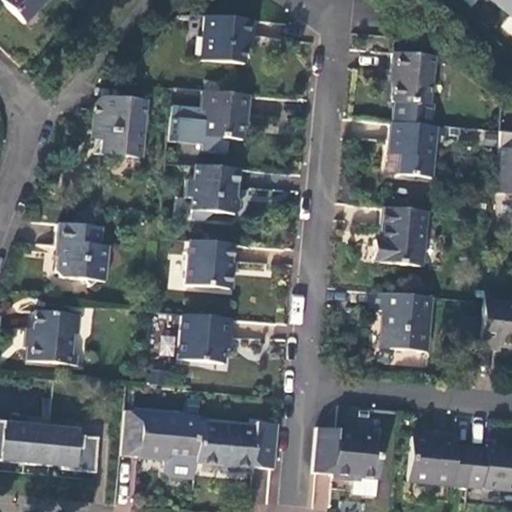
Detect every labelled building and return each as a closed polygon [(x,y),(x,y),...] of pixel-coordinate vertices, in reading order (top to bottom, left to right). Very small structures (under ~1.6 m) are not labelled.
[(0,0),(0,1),(23,23),(44,0),(0,0)] [(511,0),(487,0),(511,19),(511,0)] [(250,48),(252,21),(202,16),(198,62),(242,66),(244,48),(250,48)] [(432,58),(391,54),(389,74),(393,75),(390,103),(392,103),(390,124),(430,127),(432,105),(427,104),(432,58)] [(241,141),(245,96),(200,91),(198,111),(203,112),(202,137),(241,141)] [(139,159),(144,101),(98,96),(96,107),(93,112),(91,140),(100,141),(94,154),(139,159)] [(396,157),(394,176),(431,180),(436,128),(430,127),(390,124),(388,124),(386,141),(392,142),(390,156),(396,157)] [(511,149),(495,149),(491,193),(508,195),(511,199),(511,215),(511,216),(511,215),(511,149)] [(394,176),(396,157),(390,156),(386,156),(384,176),(394,176)] [(233,195),(236,169),(193,166),(192,181),(185,181),(184,198),(189,199),(188,217),(202,220),(211,213),(231,215),(236,211),(238,200),(233,195)] [(425,212),(381,208),(377,243),(372,243),(371,264),(419,269),(425,212)] [(98,228),(54,224),(53,246),(54,247),(51,273),(54,278),(78,281),(95,286),(104,270),(104,255),(106,248),(97,247),(98,228)] [(226,290),(231,245),(187,241),(184,286),(226,290)] [(500,273),(501,259),(486,256),(484,271),(500,273)] [(429,298),(372,293),(371,310),(380,311),(379,331),(388,332),(387,350),(425,353),(429,298)] [(511,302),(481,299),(477,347),(495,350),(496,345),(511,346),(511,302)] [(77,314),(33,310),(31,330),(26,329),(23,362),(74,367),(75,355),(69,355),(71,336),(76,333),(77,314)] [(229,340),(230,321),(179,316),(176,360),(221,365),(224,339),(229,340)] [(388,332),(379,331),(377,349),(387,350),(388,332)] [(194,462),(197,422),(198,418),(123,411),(119,455),(164,460),(194,462)] [(77,429),(0,421),(0,458),(57,464),(59,469),(93,471),(96,439),(77,437),(77,429)] [(278,424),(272,424),(254,422),(254,428),(197,422),(194,462),(232,466),(232,471),(252,474),(253,468),(268,469),(274,469),(278,424)] [(334,430),(315,428),(311,474),(315,475),(352,478),(376,480),(379,455),(374,455),(375,436),(341,432),(334,430)] [(465,488),(468,447),(454,446),(455,441),(410,437),(405,483),(465,488)] [(511,450),(468,447),(465,488),(511,492),(511,450)] [(194,462),(164,460),(163,470),(167,477),(192,479),(194,462)] [(376,480),(352,478),(351,496),(375,498),(376,480)]
